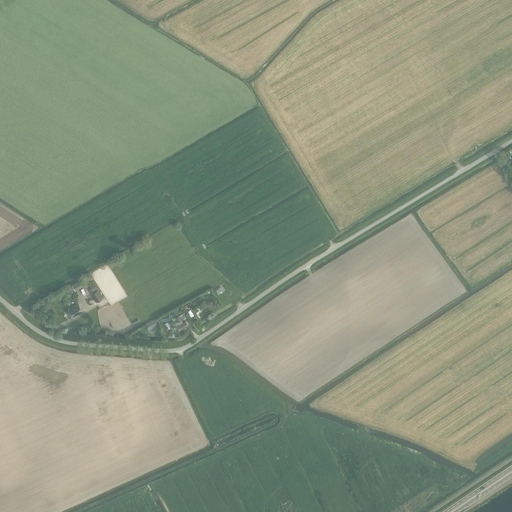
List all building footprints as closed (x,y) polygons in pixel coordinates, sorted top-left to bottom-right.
[(71,285),(75,291),(84,286),(80,280),(71,285)] [(89,290),(91,294),(96,302),(103,298),(98,290),(95,286),(89,290)] [(82,311),(78,304),(69,310),(73,317),(82,311)] [(181,320),(182,320),(186,317),(184,313),(176,318),(178,322),(175,323),(179,331),(188,326),(185,321),(182,323),(181,320)] [(158,325),(154,319),(145,324),(149,330),(158,325)]
